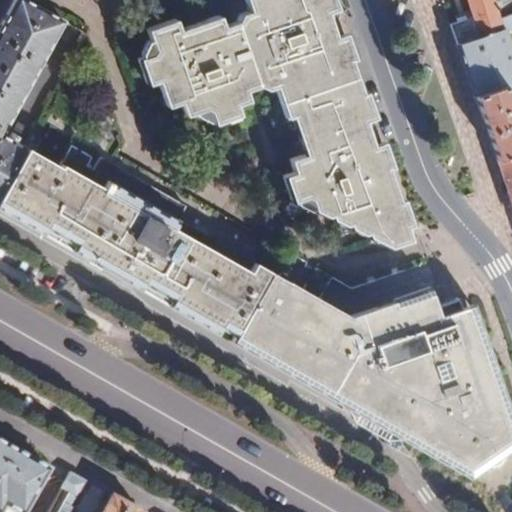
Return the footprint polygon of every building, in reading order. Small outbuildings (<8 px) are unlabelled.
[(0,196),(16,167),(27,147),(18,142),(21,137),(14,133),(11,138),(4,134),(24,98),(65,21),(26,0),(17,0),(0,31),(0,196)] [(291,116),(299,140),(361,119),(355,102),(332,35),(327,36),(321,14),(325,12),(321,0),(250,0),(243,3),(234,20),(223,23),(219,11),(178,25),(174,15),(144,25),(150,44),(144,53),(135,56),(143,81),(154,78),(162,104),(177,100),(182,112),(205,105),(211,122),(238,113),(235,103),(246,98),(243,85),(240,80),(252,75),(254,81),(268,88),(274,86),(285,82),(296,113),(291,116)] [(321,0),(325,12),(334,10),(339,9),(336,0),(321,0)] [(511,0),(468,0),(475,18),(451,26),(458,46),(511,26),(511,0)] [(341,31),(334,10),(325,12),(321,14),(327,36),(332,35),(341,31)] [(511,26),(458,46),(464,64),(476,96),(511,83),(511,26)] [(392,209),(406,204),(405,199),(400,201),(389,169),(393,167),(384,141),(380,143),(370,117),(375,115),(366,88),(361,89),(350,57),(355,56),(346,29),(341,31),(332,35),(355,102),(361,119),(366,131),(372,150),(375,157),(379,171),(385,188),(392,209)] [(240,80),(243,85),(254,81),(252,75),(240,80)] [(285,117),(291,116),(296,113),(285,82),(274,86),(285,117)] [(511,83),(476,96),(487,129),(498,159),(511,154),(511,83)] [(299,140),(304,152),(334,142),(366,131),(361,119),(299,140)] [(368,241),(385,250),(410,242),(405,229),(414,226),(406,204),(392,209),(385,188),(379,171),(366,175),(361,161),(375,157),(372,150),(366,131),(334,142),(304,152),(289,157),(294,171),(284,175),(292,199),(300,196),(307,201),(311,213),(321,217),(329,215),(332,223),(340,226),(346,224),(349,232),(359,237),(365,234),(368,241)] [(482,377),(455,300),(440,305),(433,307),(427,292),(348,318),(319,302),(310,296),(302,291),(313,271),(282,253),(270,273),(254,264),(251,268),(237,260),(240,255),(224,246),(221,251),(206,243),(209,238),(177,219),(184,205),(166,195),(163,199),(149,191),(151,186),(132,175),(130,180),(117,172),(120,168),(100,157),(91,170),(65,156),(59,165),(27,147),(16,167),(0,196),(0,207),(89,259),(93,253),(104,260),(100,266),(215,332),(220,325),(233,333),(229,340),(340,404),(347,394),(368,406),(367,410),(383,419),(385,416),(428,441),(472,467),(479,460),(485,460),(493,450),(506,446),(482,377)] [(511,154),(498,159),(511,198),(511,154)] [(366,175),(379,171),(375,157),(361,161),(366,175)] [(132,175),(120,168),(117,172),(130,180),(132,175)] [(163,199),(166,195),(151,186),(149,191),(163,199)] [(221,251),(224,246),(209,238),(206,243),(221,251)] [(93,253),(89,259),(100,266),(104,260),(93,253)] [(251,268),(254,264),(240,255),(237,260),(251,268)] [(310,296),(322,275),(313,271),(302,291),(310,296)] [(310,296),(319,302),(331,281),(322,275),(310,296)] [(465,476),(511,445),(511,424),(505,403),(468,296),(455,300),(482,377),(506,446),(493,450),(485,460),(479,460),(472,467),(428,441),(385,416),(383,419),(367,410),(368,406),(347,394),(340,404),(465,476)] [(215,332),(229,340),(233,333),(220,325),(215,332)] [(24,511),(49,470),(0,441),(0,511),(24,511)] [(90,482),(72,472),(58,498),(74,508),(90,482)] [(142,511),(114,496),(104,511),(142,511)] [(58,498),(49,511),(77,511),(79,511),(74,508),(58,498)]
